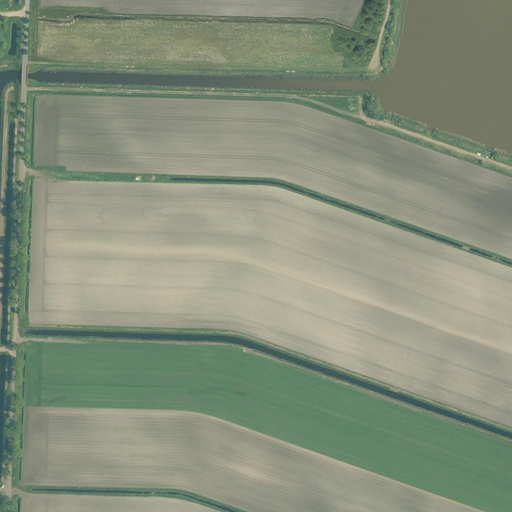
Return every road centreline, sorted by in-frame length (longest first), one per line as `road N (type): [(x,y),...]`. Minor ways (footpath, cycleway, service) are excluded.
road 1 (unclassified): [(8,511),(27,0)]
road 2 (track): [(23,88),(300,98),(511,170)]
road 3 (track): [(390,0),(375,56),(361,70),(24,63)]
